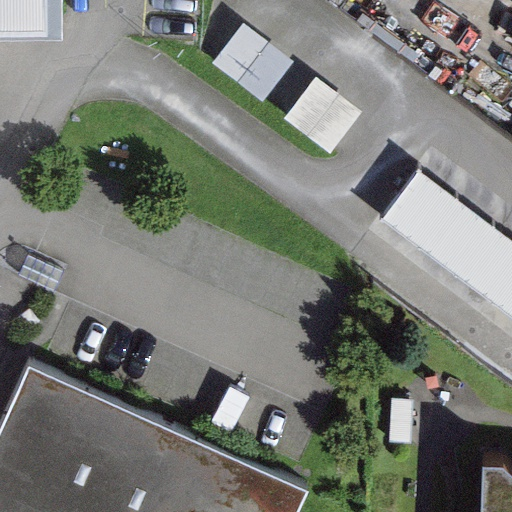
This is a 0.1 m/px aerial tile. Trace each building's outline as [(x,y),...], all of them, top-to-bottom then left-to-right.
[(252,14),(220,54),(268,93),(300,53),(252,14)] [(322,67),(290,109),(337,143),(368,101),(322,67)] [(511,228),(423,160),(388,206),(511,301),(511,228)] [(303,511),(315,484),(32,360),(0,428),(0,511),(303,511)] [(511,511),(511,464),(497,453),(478,450),(475,511),(511,511)]
